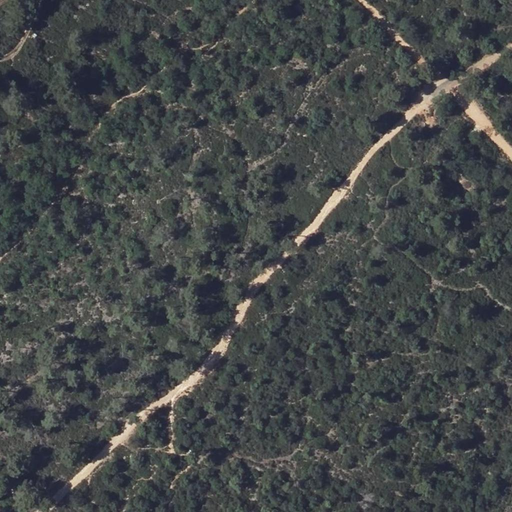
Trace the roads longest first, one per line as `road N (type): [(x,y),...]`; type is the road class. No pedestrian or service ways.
road 1 (track): [(511,155),(446,85),(378,147),(248,296),(206,373),(42,511)]
road 2 (track): [(446,85),(361,0)]
